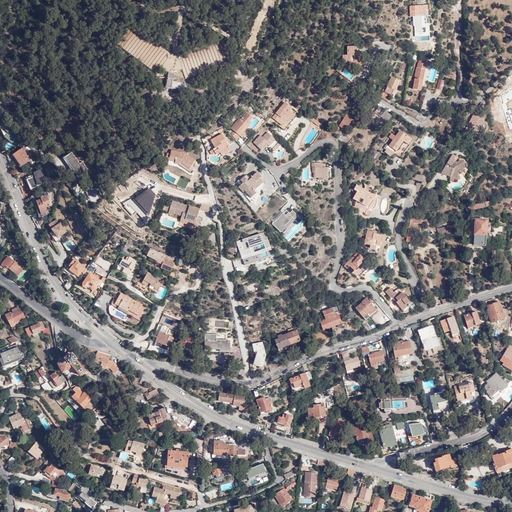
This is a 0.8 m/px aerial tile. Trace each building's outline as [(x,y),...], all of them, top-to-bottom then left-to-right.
[(427,10),(426,4),(410,6),(410,16),(413,16),(414,29),(425,28),(423,10),(427,10)] [(156,72),(170,52),(130,26),(117,46),(156,72)] [(179,55),(187,77),(231,62),(224,40),(179,55)] [(344,55),(340,55),(340,64),(348,63),(348,65),(359,64),(359,53),(351,53),(351,46),(344,46),(344,55)] [(425,63),(416,62),(413,78),(414,78),(413,88),(421,89),(424,67),(425,67),(425,63)] [(400,79),(392,75),(387,86),(384,85),(382,90),(391,94),(394,88),(396,88),(400,79)] [(442,91),(444,81),(438,79),(436,90),(442,91)] [(285,131),(299,113),(285,102),(273,117),(278,121),(276,124),(285,131)] [(382,116),(388,121),(393,115),(386,110),(382,116)] [(249,120),(253,117),(247,111),(240,119),(239,118),(231,127),(234,130),(231,133),(236,140),(240,135),(242,137),(245,133),(244,131),(241,130),(249,120)] [(358,118),(348,112),(340,125),(346,130),(350,124),(353,126),(358,118)] [(468,124),(473,127),(479,116),(474,114),(468,124)] [(4,136),(12,142),(21,132),(6,119),(0,125),(7,132),(4,136)] [(251,122),(249,120),(241,130),(244,131),(251,122)] [(390,145),(395,150),(397,151),(405,140),(410,144),(413,139),(400,131),(397,136),(393,134),(390,137),(394,140),(390,145)] [(268,132),(263,138),(261,136),(254,143),(262,151),(265,148),(268,145),(269,146),(270,147),(277,140),(268,132)] [(211,140),(215,148),(213,149),(215,153),(216,154),(220,152),(222,156),(232,151),(222,133),(211,140)] [(446,142),(451,144),(456,135),(451,133),(446,142)] [(281,145),(277,140),(270,147),(275,152),(281,145)] [(391,156),(395,150),(390,145),(387,144),(385,147),(387,149),(385,152),(391,156)] [(24,146),(8,158),(10,162),(15,159),(20,167),(29,160),(27,157),(30,155),(24,146)] [(194,161),(195,160),(190,156),(184,152),(171,150),(171,152),(169,152),(174,155),(185,159),(194,161)] [(64,157),(75,172),(77,171),(83,179),(91,173),(82,161),(80,163),(71,151),(64,157)] [(192,164),(194,161),(185,159),(174,155),(169,152),(168,152),(167,158),(176,160),(175,163),(180,164),(182,161),(190,168),(192,164)] [(450,174),(450,178),(459,174),(458,170),(459,169),(462,171),(464,166),(464,164),(464,158),(461,158),(459,157),(456,161),(454,161),(454,152),(453,152),(451,152),(447,161),(450,164),(448,165),(445,164),(441,171),(450,174)] [(194,166),(192,164),(190,168),(182,161),(180,164),(190,171),(194,166)] [(314,177),(318,177),(324,178),(324,172),(325,172),(325,168),(328,168),(328,163),(320,163),(312,163),(312,168),(313,168),(313,172),(315,172),(314,177)] [(328,168),(325,168),(325,172),(324,172),(324,178),(318,177),(318,180),(328,180),(328,168)] [(265,179),(258,172),(251,179),(247,175),(237,185),(251,198),(257,191),(256,190),(265,179)] [(34,177),(32,173),(27,174),(31,187),(38,184),(35,176),(34,177)] [(180,177),(176,185),(185,189),(189,182),(180,177)] [(355,206),(369,209),(371,209),(372,209),(374,209),(376,206),(377,202),(377,199),(377,197),(376,196),(376,195),(374,194),(372,196),(369,194),(371,191),(369,189),(366,186),(363,182),(365,185),(365,187),(363,189),(357,185),(354,190),(357,192),(353,198),(356,200),(355,202),(355,206)] [(132,216),(137,213),(144,221),(153,214),(148,209),(155,204),(151,199),(155,195),(149,188),(134,201),(131,197),(122,204),(132,216)] [(36,201),(41,214),(47,212),(45,207),(50,205),(46,195),(40,197),(41,199),(36,201)] [(197,216),(200,209),(189,205),(189,206),(172,201),(168,213),(173,215),(174,213),(182,215),(181,217),(189,220),(189,222),(195,224),(196,222),(200,223),(202,217),(197,216)] [(470,211),(489,206),(488,201),(469,206),(470,211)] [(286,209),(272,224),(284,236),(302,220),(293,211),(290,212),(286,209)] [(180,221),(199,227),(200,223),(196,222),(195,224),(189,222),(189,220),(181,217),(180,221)] [(431,220),(412,218),(408,242),(412,242),(415,224),(431,225),(431,220)] [(49,224),(58,237),(67,231),(61,222),(59,223),(56,219),(49,224)] [(475,219),(473,245),(485,245),(486,219),(475,219)] [(439,236),(456,232),(453,224),(437,229),(437,230),(439,236)] [(376,232),(376,230),(369,228),(365,243),(372,245),(371,249),(374,249),(374,252),(380,253),(384,235),(376,232)] [(265,232),(236,241),(243,260),(272,250),(265,232)] [(165,259),(165,257),(150,250),(148,257),(157,261),(157,262),(163,265),(162,268),(172,273),(175,264),(165,259)] [(351,273),(364,259),(357,252),(344,266),(351,273)] [(7,256),(1,264),(6,269),(7,268),(17,275),(22,268),(7,256)] [(123,258),(119,265),(124,268),(122,271),(128,275),(126,279),(130,282),(137,272),(132,270),(135,265),(134,265),(136,261),(129,256),(127,261),(123,258)] [(241,258),(233,261),(236,272),(246,270),(245,266),(243,266),(241,258)] [(82,272),(83,273),(87,269),(74,259),(70,264),(72,266),(69,269),(78,276),(82,272)] [(111,265),(105,261),(102,266),(108,270),(111,265)] [(368,262),(357,274),(358,275),(360,276),(370,264),(368,262)] [(149,285),(158,289),(161,285),(162,284),(158,281),(158,280),(159,278),(147,272),(143,279),(149,282),(148,284),(149,285)] [(89,273),(83,283),(82,286),(84,288),(87,286),(88,285),(94,290),(100,281),(89,273)] [(69,291),(74,286),(68,280),(65,285),(69,291)] [(162,284),(161,285),(168,289),(170,286),(158,280),(158,281),(162,284)] [(398,301),(396,302),(402,311),(407,307),(406,304),(409,302),(403,293),(399,295),(396,291),(394,292),(391,287),(386,291),(390,297),(393,297),(393,298),(395,297),(398,301)] [(141,304),(121,293),(117,299),(115,297),(111,304),(126,313),(127,312),(139,319),(139,320),(140,321),(142,317),(139,316),(143,309),(139,307),(141,304)] [(367,298),(362,301),(363,302),(356,308),(364,317),(366,320),(370,317),(368,315),(376,309),(372,303),(370,301),(367,298)] [(504,318),(499,302),(487,305),(488,309),(487,309),(491,322),(504,318)] [(339,313),(338,307),(322,313),(325,321),(320,323),(324,331),(338,326),(341,328),(346,326),(345,323),(342,324),(339,315),(335,317),(335,315),(339,313)] [(21,309),(20,309),(13,313),(12,314),(10,312),(5,315),(11,326),(16,323),(15,322),(24,317),(21,309)] [(127,312),(126,313),(139,320),(139,319),(127,312)] [(480,324),(476,312),(463,316),(468,331),(476,329),(475,325),(480,324)] [(450,330),(452,334),(458,332),(453,317),(440,321),(444,332),(450,330)] [(42,327),(44,326),(41,319),(40,319),(38,320),(39,323),(25,329),(28,336),(43,330),(43,329),(42,327)] [(280,350),(285,348),(283,344),(292,341),(301,338),(297,327),(282,333),(282,331),(278,333),(279,336),(275,338),(280,350)] [(423,348),(435,344),(434,339),(436,338),(433,328),(427,330),(427,329),(418,332),(423,348)] [(167,334),(167,333),(161,330),(156,341),(170,346),(174,337),(167,334)] [(205,348),(220,348),(220,351),(230,351),(230,341),(217,341),(217,334),(205,334),(205,348)] [(193,338),(180,337),(179,350),(184,350),(184,348),(192,349),(193,338)] [(424,351),(439,346),(436,338),(434,339),(435,344),(423,348),(424,351)] [(22,344),(20,340),(18,341),(12,343),(7,345),(9,350),(0,353),(0,354),(2,358),(0,358),(0,361),(2,367),(22,359),(17,347),(22,344)] [(413,355),(409,341),(392,345),(395,359),(413,355)] [(265,356),(263,342),(253,344),(254,351),(257,351),(257,354),(254,364),(261,366),(262,361),(263,362),(265,356)] [(500,360),(503,362),(505,363),(504,365),(511,370),(511,369),(511,346),(509,345),(500,360)] [(348,350),(342,351),(347,375),(349,375),(349,378),(353,377),(352,375),(354,374),(352,368),(360,366),(358,357),(350,359),(348,350)] [(384,360),(382,350),(374,353),(374,354),(368,355),(372,369),(378,368),(376,362),(384,360)] [(61,357),(59,359),(60,362),(58,364),(63,373),(64,372),(72,366),(78,373),(80,375),(86,371),(69,351),(64,355),(66,358),(63,360),(61,357)] [(95,359),(107,363),(106,367),(111,368),(114,372),(119,368),(114,363),(108,361),(110,355),(98,351),(97,351),(95,359)] [(267,366),(270,372),(277,368),(274,362),(267,366)] [(63,373),(68,378),(70,381),(78,373),(72,366),(64,372),(63,373)] [(45,390),(52,391),(53,388),(47,381),(50,379),(42,369),(38,371),(41,376),(46,382),(41,385),(45,390)] [(312,378),(309,371),(300,374),(300,375),(289,379),(291,384),(293,383),(295,388),(304,385),(305,388),(310,386),(308,379),(312,378)] [(58,386),(62,383),(58,378),(60,377),(55,372),(50,376),(58,386)] [(507,385),(496,373),(486,381),(488,383),(483,387),(491,395),(489,396),(493,400),(504,390),(502,388),(507,385)] [(473,388),(472,382),(468,383),(468,385),(459,387),(459,385),(454,386),(457,399),(466,396),(468,403),(474,401),(475,400),(476,399),(475,396),(472,397),(471,392),(472,391),(473,390),(473,388)] [(74,388),(73,389),(76,392),(72,396),(83,406),(82,407),(82,409),(84,411),(85,411),(91,404),(98,411),(101,408),(85,392),(82,395),(81,393),(82,392),(78,388),(76,389),(74,388)] [(147,399),(152,397),(154,400),(161,397),(156,389),(153,390),(150,392),(148,393),(148,392),(144,393),(147,399)] [(244,400),(244,396),(234,395),(219,392),(218,400),(233,402),(233,406),(239,408),(239,409),(246,410),(247,401),(244,400)] [(408,392),(377,394),(377,398),(381,398),(381,401),(380,401),(380,403),(379,403),(379,407),(380,407),(381,408),(384,408),(384,411),(385,411),(386,412),(387,413),(388,413),(389,412),(390,411),(390,410),(397,410),(397,408),(393,408),(392,401),(406,400),(406,398),(408,397),(410,395),(410,394),(409,393),(408,392)] [(448,405),(445,392),(430,396),(433,409),(448,405)] [(123,395),(128,406),(135,405),(132,393),(123,395)] [(273,411),(269,398),(265,399),(264,397),(256,400),(260,413),(265,411),(266,413),(273,411)] [(326,415),(325,403),(314,404),(314,407),(308,407),(309,415),(319,414),(319,416),(326,415)] [(74,421),(78,418),(69,405),(64,409),(74,421)] [(158,411),(147,415),(151,426),(162,422),(162,420),(167,418),(163,408),(158,410),(158,411)] [(25,422),(19,412),(16,414),(9,417),(14,428),(21,425),(24,431),(29,429),(26,422),(25,422)] [(285,433),(290,434),(293,426),(289,425),(292,415),(287,413),(286,415),(283,414),(282,417),(279,416),(277,422),(283,424),(285,426),(288,427),(285,433)] [(110,418),(102,420),(109,428),(117,426),(110,418)] [(340,434),(344,421),(339,419),(338,422),(334,421),(329,435),(333,437),(332,440),(338,443),(341,434),(340,434)] [(511,426),(507,422),(505,423),(500,427),(504,432),(511,426)] [(423,436),(421,423),(409,425),(411,438),(423,436)] [(384,446),(396,443),(392,426),(382,428),(381,424),(378,425),(384,446)] [(374,441),(370,428),(361,431),(360,426),(351,428),(354,436),(356,435),(357,438),(355,439),(356,445),(368,441),(368,442),(374,441)] [(9,435),(0,434),(0,446),(9,447),(9,435)] [(223,440),(214,440),(213,454),(237,455),(237,454),(244,455),(244,449),(236,449),(236,446),(228,445),(228,444),(223,444),(223,440)] [(135,453),(141,454),(144,445),(133,442),(132,443),(128,441),(126,446),(131,447),(130,451),(135,453)] [(36,442),(26,454),(35,461),(45,449),(39,445),(40,444),(37,442),(36,442)] [(75,452),(80,458),(85,453),(79,447),(78,448),(76,445),(75,446),(71,443),(69,445),(75,452)] [(381,448),(383,455),(390,453),(388,450),(392,449),(391,446),(381,448)] [(371,449),(374,457),(380,456),(377,448),(371,449)] [(511,467),(511,448),(506,451),(506,452),(498,455),(498,454),(493,455),(490,456),(492,460),(495,459),(496,464),(495,464),(498,472),(511,467)] [(188,452),(167,450),(166,466),(187,467),(188,452)] [(143,455),(141,454),(140,457),(135,455),(132,463),(138,465),(140,463),(143,455)] [(301,457),(301,462),(301,463),(304,464),(310,465),(312,458),(301,454),(301,457)] [(451,460),(449,454),(442,456),(442,458),(435,459),(436,462),(433,463),(434,466),(435,466),(437,474),(444,472),(443,469),(451,467),(451,468),(457,467),(456,464),(454,459),(451,460)] [(13,456),(7,463),(12,466),(17,461),(13,456)] [(52,465),(46,461),(44,463),(47,465),(48,465),(49,466),(46,470),(52,475),(52,474),(55,477),(58,474),(62,477),(65,474),(56,467),(56,466),(53,463),(52,465)] [(219,466),(208,469),(209,473),(210,472),(211,472),(212,472),(214,471),(215,475),(216,478),(217,479),(218,480),(221,479),(221,478),(222,478),(222,477),(222,476),(221,473),(230,471),(229,465),(222,467),(222,466),(220,467),(219,466)] [(262,465),(244,471),(248,481),(266,475),(262,465)] [(96,473),(102,475),(104,470),(91,466),(88,474),(95,476),(96,473)] [(491,466),(469,466),(469,474),(491,474),(491,466)] [(305,472),(305,482),(304,496),(315,497),(315,485),(316,485),(317,473),(305,472)] [(377,485),(378,478),(365,474),(364,479),(373,482),(373,483),(377,485)] [(334,476),(329,475),(327,484),(331,485),(330,489),(337,491),(339,486),(341,486),(341,484),(340,484),(340,481),(334,479),(334,476)] [(109,487),(117,489),(123,491),(126,480),(113,476),(109,487)] [(149,479),(139,476),(137,486),(141,487),(147,488),(149,479)] [(275,494),(280,502),(279,503),(282,507),(287,504),(286,502),(291,499),(286,491),(290,489),(290,487),(296,484),(294,480),(285,486),(287,488),(285,490),(284,488),(278,492),(275,494)] [(231,482),(220,485),(221,491),(233,487),(231,482)] [(161,504),(165,505),(167,499),(162,498),(164,492),(171,494),(176,495),(178,496),(180,490),(176,489),(177,487),(163,483),(162,488),(164,489),(164,490),(154,487),(151,495),(156,496),(155,502),(159,503),(161,503),(161,504)] [(402,488),(395,486),(392,496),(397,498),(397,497),(403,499),(406,490),(402,489),(402,488)] [(368,504),(372,490),(361,487),(358,498),(356,497),(356,500),(368,504)] [(48,491),(47,496),(68,501),(70,494),(66,491),(66,490),(58,488),(57,489),(55,489),(55,491),(53,491),(53,492),(48,491)] [(351,508),(356,492),(346,489),(345,493),(344,493),(340,505),(351,508)] [(81,490),(77,494),(85,501),(83,503),(90,508),(96,501),(81,490)] [(428,511),(431,500),(413,495),(409,507),(428,511)] [(376,511),(377,510),(379,511),(380,509),(382,510),(384,504),(383,504),(384,500),(376,497),(373,507),(371,507),(370,511),(371,511),(376,511)]
